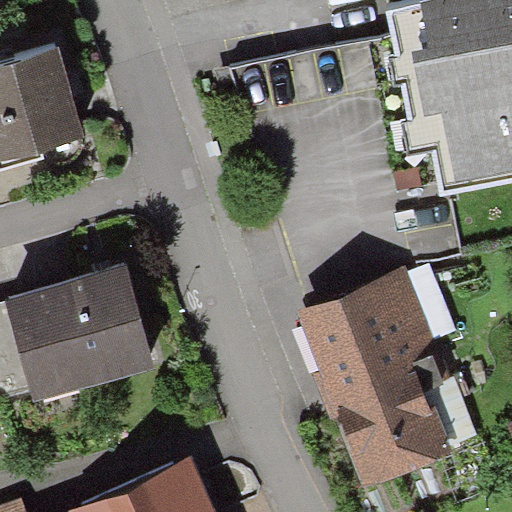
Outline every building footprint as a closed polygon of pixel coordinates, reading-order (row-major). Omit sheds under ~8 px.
[(511,0),(435,0),(391,10),(399,53),(386,55),(392,85),(405,82),(411,118),(401,120),(407,156),(434,151),(442,195),(511,182),(511,0)] [(0,164),(88,142),(61,40),(0,56),(0,164)] [(126,253),(9,285),(38,393),(156,362),(126,253)] [(412,267),(301,308),(365,480),(457,447),(421,349),(440,343),(412,267)] [(39,511),(32,492),(0,504),(0,511),(220,511),(200,457),(57,511),(39,511)]
